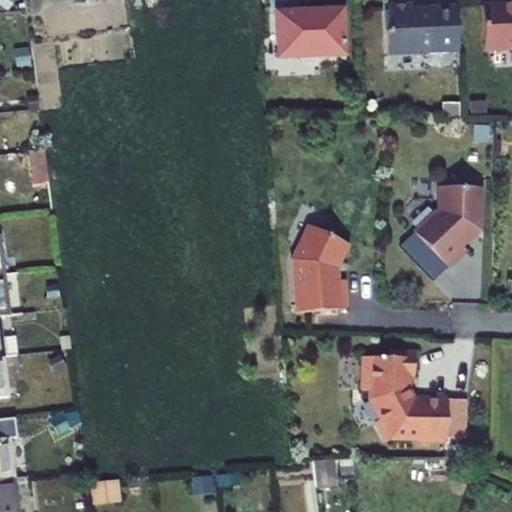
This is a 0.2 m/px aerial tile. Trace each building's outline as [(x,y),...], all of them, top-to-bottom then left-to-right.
[(113,0),(63,0),(65,11),(114,4),(113,0)] [(286,0),(256,0),(258,33),(264,33),(266,76),(290,75),(290,72),(308,71),(308,74),(332,73),(330,28),(288,30),(286,0)] [(511,64),(511,20),(470,22),(473,67),(511,64)] [(377,70),(414,68),(414,71),(448,69),(445,22),(417,24),(418,26),(401,26),(401,22),(378,23),(378,47),(376,47),(377,70)] [(37,168),(25,170),(29,193),(41,192),(37,168)] [(403,253),(437,288),(454,270),(450,266),(468,248),(469,208),(428,208),(428,233),(422,234),(403,253)] [(342,264),(302,245),(285,279),(289,331),(339,328),(337,300),(331,300),(331,287),(342,264)] [(369,401),(369,410),(380,430),(374,434),(384,453),(390,449),(428,451),(428,448),(444,448),(446,411),(416,410),(416,412),(413,412),(404,395),(407,394),(408,386),(413,386),(414,365),(389,364),(389,369),(362,368),(360,401),(369,401)] [(446,411),(444,448),(458,449),(460,412),(446,411)] [(6,456),(0,456),(0,497),(5,497),(3,478),(9,477),(6,456)] [(324,479),(304,480),(307,506),(327,503),(324,479)] [(5,497),(0,497),(0,511),(13,511),(7,511),(5,497)]
